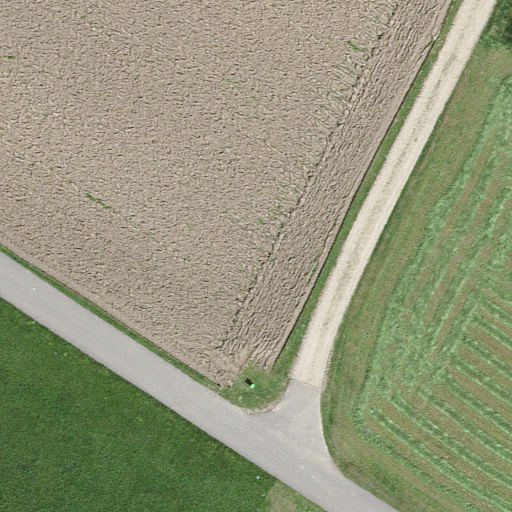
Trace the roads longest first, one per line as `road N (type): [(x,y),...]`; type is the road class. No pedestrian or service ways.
road 1 (track): [(272,448),(482,0)]
road 2 (residential): [(370,511),(0,273)]
